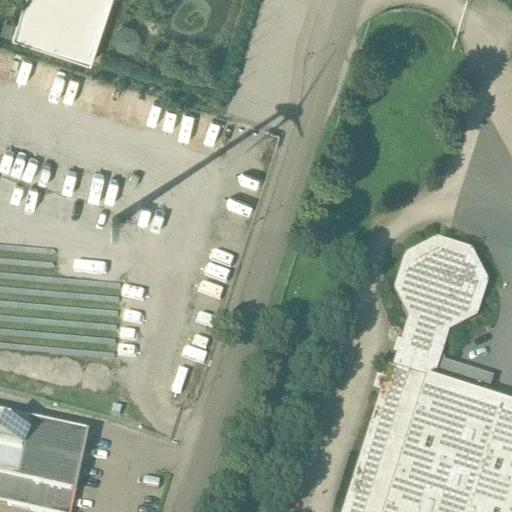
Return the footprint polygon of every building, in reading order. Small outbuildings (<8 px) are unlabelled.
[(111,0),(25,0),(13,38),(91,63),(111,0)] [(140,177),(133,174),(128,184),(135,187),(140,177)] [(437,247),(409,261),(399,292),(413,320),(397,371),(486,399),(493,378),(445,363),(444,363),(442,357),(437,356),(445,330),(473,316),(478,299),(482,285),(468,256),(437,247)] [(397,371),(389,368),(342,511),(511,511),(511,407),(486,399),(397,371)] [(71,511),(88,435),(0,415),(0,503),(39,511),(71,511)]
